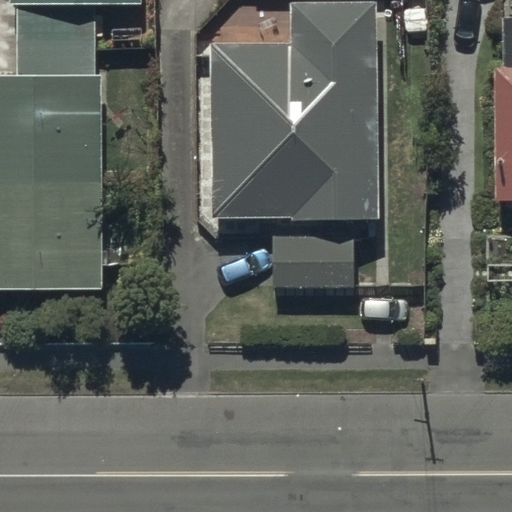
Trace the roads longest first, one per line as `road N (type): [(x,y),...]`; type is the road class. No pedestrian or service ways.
road 1 (tertiary): [(305,472),(0,474)]
road 2 (tertiary): [(511,471),(305,472)]
